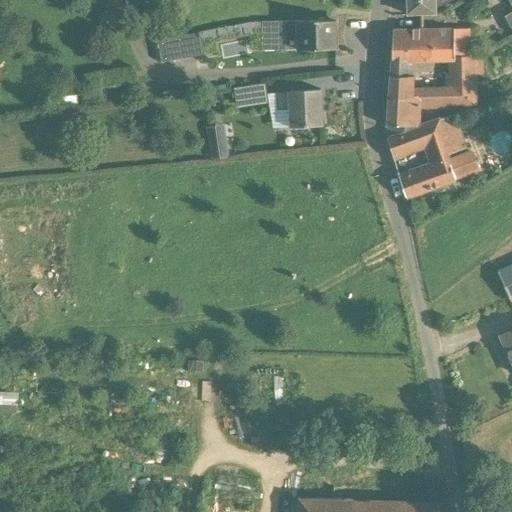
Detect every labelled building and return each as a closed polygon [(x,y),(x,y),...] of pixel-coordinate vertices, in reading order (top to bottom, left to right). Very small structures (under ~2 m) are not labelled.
[(410,0),(411,16),(435,15),(434,11),(456,0),(455,0),(410,0)] [(303,21),(264,22),(265,51),(339,50),(339,30),(332,30),(332,21),(313,21),(313,19),(303,19),(303,21)] [(456,57),(455,28),(394,30),(392,60),(411,60),(450,58),(450,62),(475,61),(475,57),(456,57)] [(162,64),(204,55),(200,35),(158,43),(162,64)] [(411,76),(411,60),(392,60),(391,76),(388,126),(420,125),(422,110),(472,108),(472,106),(476,105),(475,61),(450,62),(451,90),(415,91),(414,76),(411,76)] [(238,109),(269,104),(266,84),(235,89),(238,109)] [(290,93),(278,94),(278,110),(289,110),(290,128),(325,126),(324,106),(319,106),(318,91),(290,92),(290,93)] [(394,157),(424,147),(431,166),(400,177),(407,197),(480,170),(473,152),(452,160),(450,156),(454,153),(442,119),(389,137),(394,157)] [(206,128),(211,161),(230,158),(225,125),(206,128)] [(511,302),(511,265),(498,271),(511,302)] [(511,331),(501,337),(511,361),(511,331)] [(0,410),(19,411),(20,390),(0,389),(0,410)] [(300,500),(299,511),(444,511),(445,504),(300,500)]
